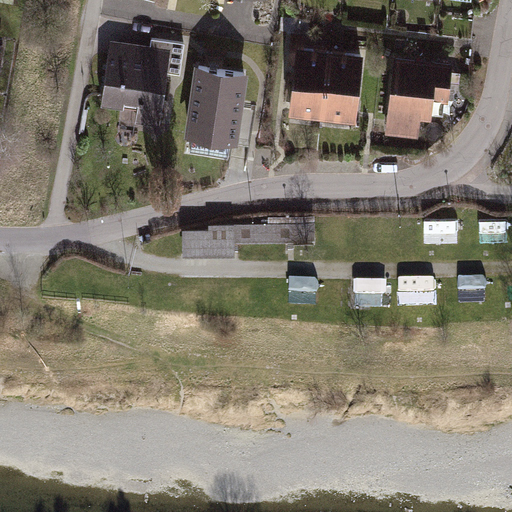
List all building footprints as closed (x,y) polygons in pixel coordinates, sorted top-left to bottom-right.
[(324,106),(330,51),(304,48),(305,35),(293,34),(290,61),(297,62),(293,103),(324,106)] [(149,60),(109,54),(103,99),(124,102),(126,93),(140,95),(137,119),(160,122),(168,70),(180,72),(184,42),(153,37),(149,60)] [(361,54),(330,51),(324,106),(355,110),(361,54)] [(396,58),(391,108),(392,108),(419,111),(431,113),(431,111),(433,93),(446,94),(448,94),(451,64),(396,58)] [(244,71),(199,65),(190,132),(194,132),(191,148),(229,154),(231,137),(235,138),(244,71)] [(444,112),(446,94),(433,93),(431,111),(444,112)] [(419,111),(392,108),(390,128),(417,131),(419,111)] [(459,240),(459,213),(427,213),(427,240),(459,240)] [(482,215),(483,241),(509,239),(507,213),(482,215)] [(234,224),(234,238),(314,238),(314,223),(269,224),(269,219),(263,219),(263,224),(234,224)] [(234,238),(234,224),(211,224),(211,230),(212,230),(212,253),(234,253),(234,238)] [(185,230),(185,253),(212,253),(212,230),(211,230),(185,230)] [(402,300),(437,299),(437,274),(402,275),(402,300)] [(357,277),(358,303),(393,301),(392,275),(357,277)]
